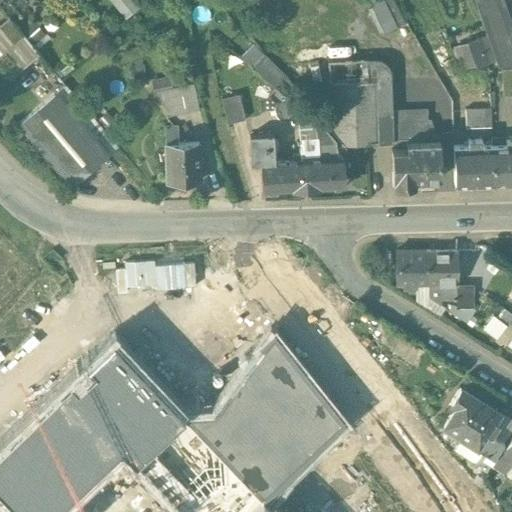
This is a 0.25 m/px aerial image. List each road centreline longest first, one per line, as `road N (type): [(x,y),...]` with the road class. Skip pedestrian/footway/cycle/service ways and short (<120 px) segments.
road 1 (residential): [(231,227),(429,511)]
road 2 (residential): [(311,224),(377,283),(511,373)]
road 3 (residential): [(0,183),(17,202),(63,224),(231,227)]
road 4 (residential): [(311,224),(511,218)]
